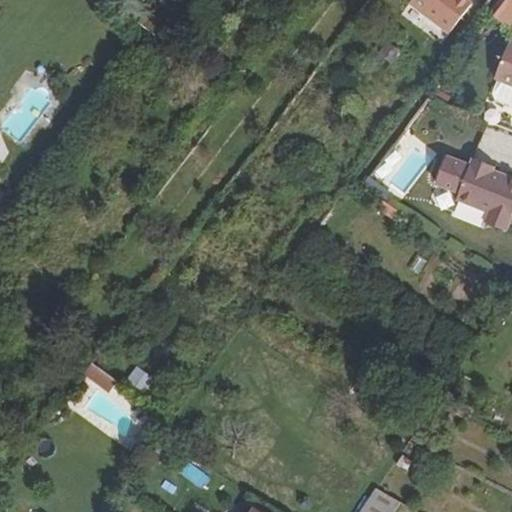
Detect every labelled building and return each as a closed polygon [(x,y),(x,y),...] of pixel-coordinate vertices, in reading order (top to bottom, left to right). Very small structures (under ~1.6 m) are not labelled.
[(413,0),(410,4),(450,34),(471,6),(464,0),(413,0)] [(511,0),(505,0),(493,16),(509,28),(511,24),(511,0)] [(401,54),(387,44),(379,55),(392,65),(401,54)] [(511,45),(510,44),(495,81),(499,82),(494,97),(496,103),(511,108),(511,45)] [(472,166),(447,158),(436,187),(460,195),(458,202),(490,214),(486,224),(507,232),(511,220),(511,180),(492,174),(495,167),(474,160),(472,166)] [(99,369),(93,365),(86,375),(91,379),(99,369)] [(139,366),(128,381),(146,394),(157,379),(139,366)] [(117,383),(99,369),(91,379),(110,393),(117,383)] [(192,466),(184,477),(200,488),(208,477),(192,466)] [(394,511),(400,504),(377,491),(363,511),(394,511)]
